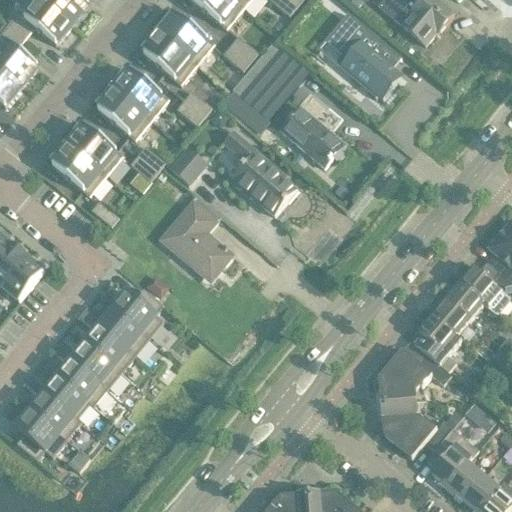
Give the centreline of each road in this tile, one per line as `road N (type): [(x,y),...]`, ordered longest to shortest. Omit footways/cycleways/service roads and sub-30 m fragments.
road 1 (tertiary): [(330,347),(485,169)]
road 2 (residential): [(140,0),(0,172)]
road 3 (residential): [(95,265),(0,382)]
road 4 (residential): [(400,511),(395,484),(296,415)]
road 5 (residential): [(95,265),(0,184)]
